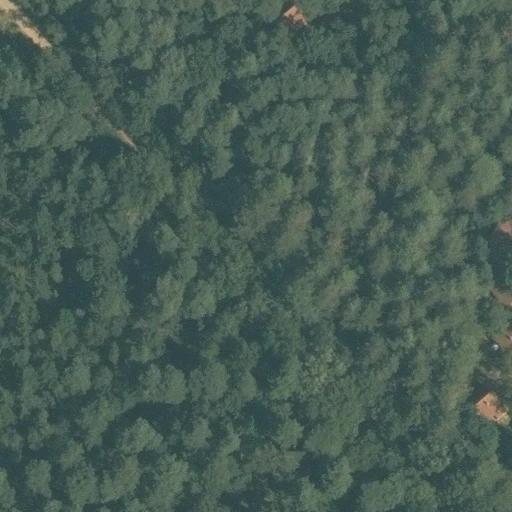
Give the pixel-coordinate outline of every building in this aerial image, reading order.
[(308,29),(286,2),(266,18),(288,46),(308,29)] [(362,23),(360,20),(347,5),(320,27),(335,45),(362,23)] [(243,16),(224,33),(246,60),(266,44),(243,16)] [(200,24),(185,37),(180,41),(197,62),(209,52),(213,57),(222,50),(200,24)] [(511,255),(511,225),(510,223),(495,236),(487,243),(496,254),(492,257),(500,265),(511,255)] [(511,306),(511,273),(499,285),(491,292),(499,303),(496,306),(503,314),(511,306)] [(511,359),(511,326),(495,341),(503,352),(500,355),(507,363),(511,359)] [(483,387),(468,400),(464,403),(482,425),(495,414),(499,419),(506,414),(483,387)]
